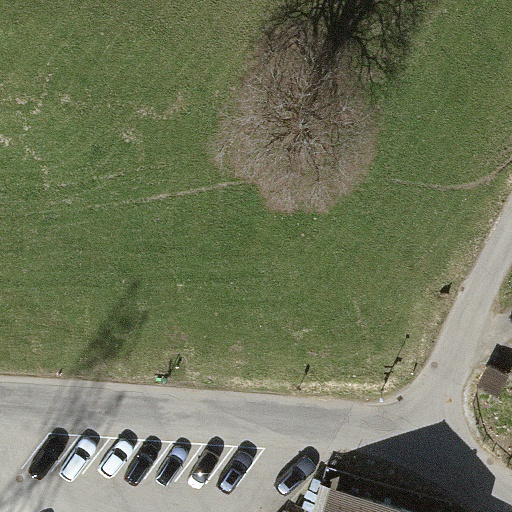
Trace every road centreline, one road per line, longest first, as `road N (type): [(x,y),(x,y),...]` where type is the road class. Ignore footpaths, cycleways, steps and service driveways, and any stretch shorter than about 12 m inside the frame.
road 1 (tertiary): [(418,444),(329,423),(0,399)]
road 2 (unclassified): [(418,444),(511,229)]
road 3 (track): [(64,403),(3,511)]
